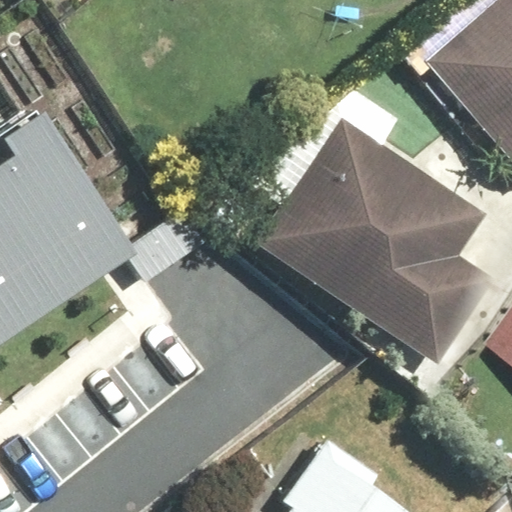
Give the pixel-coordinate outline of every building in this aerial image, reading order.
[(511,0),(489,0),(431,50),(511,145),(511,0)] [(0,323),(119,242),(28,109),(0,127),(0,323)] [(336,111),(258,240),(436,345),(482,267),(449,248),(480,196),(336,111)] [(511,316),(485,354),(511,373),(511,316)] [(0,511),(119,511),(177,481),(140,412),(93,437),(49,355),(0,381),(0,414),(27,464),(0,478),(0,511)] [(361,475),(310,438),(264,502),(273,507),(269,511),(381,511),(351,490),(361,475)]
